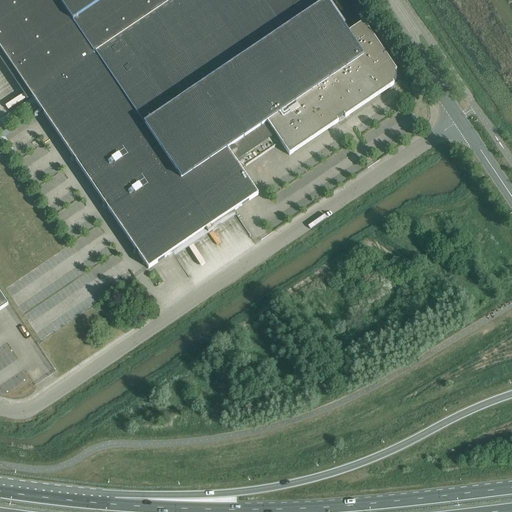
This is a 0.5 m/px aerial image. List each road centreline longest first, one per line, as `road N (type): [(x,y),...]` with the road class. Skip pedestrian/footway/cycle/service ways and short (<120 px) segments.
road 1 (unclassified): [(459,120),(37,406),(0,409)]
road 2 (trunk): [(511,393),(325,474),(213,494),(81,501)]
road 3 (trunk): [(511,487),(278,509),(81,501)]
road 4 (unclassified): [(459,120),(379,0)]
